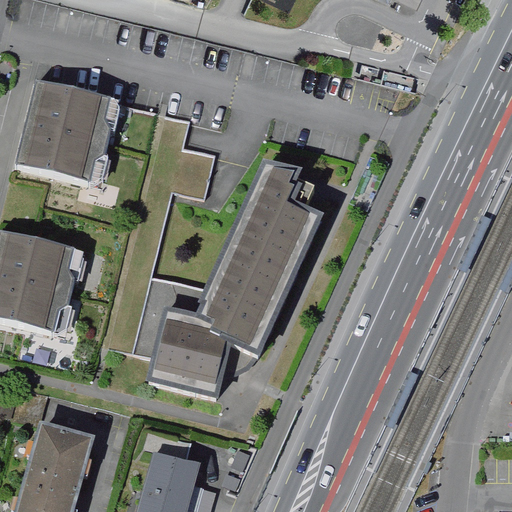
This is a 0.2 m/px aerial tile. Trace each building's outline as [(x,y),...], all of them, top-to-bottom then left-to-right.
[(110,111),(37,92),(15,176),(88,194),(110,111)] [(278,182),(206,313),(169,303),(144,395),(215,414),(230,358),(254,372),(341,216),(278,182)] [(91,255),(12,234),(0,275),(0,329),(65,348),(91,255)] [(19,400),(4,395),(0,410),(0,418),(13,422),(19,400)] [(78,511),(101,436),(45,419),(17,511),(78,511)] [(192,511),(204,470),(157,456),(141,511),(192,511)]
